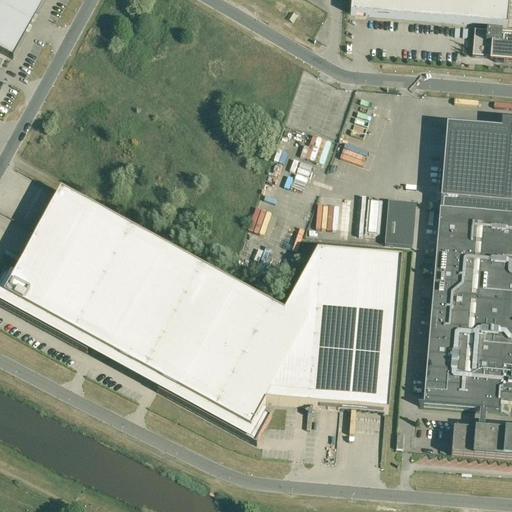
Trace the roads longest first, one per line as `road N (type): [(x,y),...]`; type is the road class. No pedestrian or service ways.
road 1 (unclassified): [(511,506),(242,481),(0,361)]
road 2 (unknown): [(410,415),(432,85)]
road 3 (unclassified): [(209,0),(351,79),(511,91)]
road 4 (unclassified): [(0,169),(91,0)]
road 5 (unknown): [(362,80),(362,52),(372,44),(465,40)]
